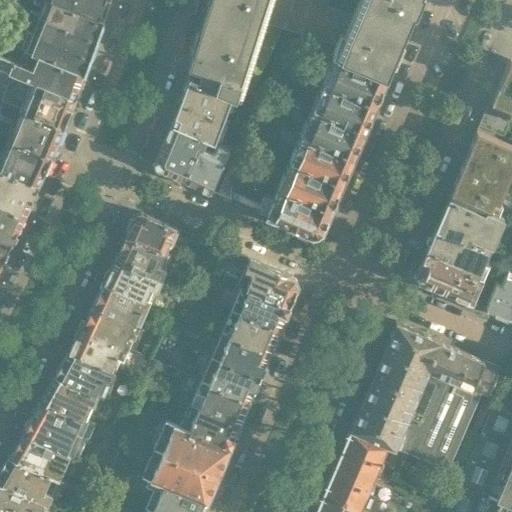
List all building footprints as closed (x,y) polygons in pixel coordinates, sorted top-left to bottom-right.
[(101,19),(55,1),(55,0),(32,0),(31,2),(40,6),(37,14),(95,37),(102,19),(101,19)] [(55,0),(55,1),(101,19),(107,0),(55,0)] [(234,96),(258,20),(264,0),(211,0),(188,74),(187,76),(231,94),(234,96)] [(362,0),(357,15),(310,0),(264,0),(258,20),(333,43),(337,33),(347,37),(339,57),(385,76),(412,14),(414,15),(419,0),(362,0)] [(95,37),(37,14),(28,10),(21,27),(88,55),(95,37)] [(88,55),(21,27),(14,44),(24,48),(36,53),(82,72),(88,55)] [(294,39),(285,35),(274,60),(283,64),(294,39)] [(82,72),(36,53),(24,48),(19,60),(0,52),(0,65),(23,74),(30,77),(73,95),(82,72)] [(385,76),(339,57),(318,48),(314,59),(336,68),(329,84),(374,104),(385,76)] [(511,58),(509,57),(490,101),(509,109),(507,115),(486,106),(478,125),(502,135),(510,116),(511,117),(511,58)] [(61,124),(73,95),(30,77),(23,74),(12,104),(23,109),(61,124)] [(374,104),(329,84),(307,75),(302,86),(316,91),(309,107),(318,110),(363,129),(374,104)] [(222,118),(231,94),(187,76),(179,99),(222,118)] [(179,99),(170,122),(203,137),(213,141),(222,118),(179,99)] [(5,104),(1,113),(14,119),(18,110),(5,104)] [(363,129),(318,110),(309,107),(305,117),(307,118),(305,120),(300,134),(352,156),(363,129)] [(50,154),(61,124),(23,109),(16,125),(0,118),(0,132),(11,137),(50,154)] [(259,124),(262,117),(251,112),(248,119),(259,124)] [(156,167),(157,167),(182,178),(196,144),(200,146),(203,137),(170,122),(154,161),(154,162),(154,163),(155,164),(155,165),(156,166),(156,167)] [(352,156),(300,134),(285,127),(281,138),(303,148),(296,164),(340,182),(352,156)] [(449,192),(489,209),(492,200),(497,202),(511,167),(511,155),(511,156),(511,154),(511,145),(475,130),(449,192)] [(0,168),(37,183),(50,154),(11,137),(2,156),(0,154),(0,168)] [(238,140),(227,166),(240,172),(245,160),(241,159),(248,144),(238,140)] [(209,189),(227,147),(218,142),(213,152),(209,150),(200,146),(196,144),(182,178),(209,189)] [(340,182),(296,164),(288,160),(283,171),(291,175),(284,191),(329,209),(340,182)] [(227,166),(216,192),(230,198),(240,172),(227,166)] [(0,204),(22,215),(37,183),(0,168),(0,204)] [(329,209),(284,191),(277,187),(273,195),(265,191),(257,210),(312,233),(320,230),(329,209)] [(448,196),(435,225),(473,241),(475,236),(485,240),(491,225),(497,227),(502,215),(485,208),(484,211),(448,196)] [(0,241),(8,245),(22,215),(0,204),(0,241)] [(170,244),(178,227),(139,211),(133,213),(124,234),(169,253),(172,255),(175,246),(170,244)] [(76,228),(79,222),(72,219),(69,224),(76,228)] [(435,225),(425,248),(463,264),(461,267),(477,274),(491,242),(485,240),(475,236),(473,241),(435,225)] [(124,234),(113,256),(159,276),(169,253),(124,234)] [(463,264),(425,248),(415,271),(418,278),(472,301),(482,276),(477,274),(461,267),(463,264)] [(149,300),(159,276),(113,256),(102,280),(149,300)] [(297,284),(294,277),(248,257),(237,282),(239,283),(289,304),(297,284)] [(506,313),(508,314),(511,303),(511,276),(504,273),(501,281),(494,278),(483,306),(505,315),(506,313)] [(102,280),(91,304),(137,323),(143,309),(146,311),(151,301),(149,300),(102,280)] [(279,327),(289,304),(239,283),(229,306),(279,327)] [(128,346),(137,323),(91,304),(81,326),(128,346)] [(279,327),(229,306),(219,329),(269,351),(279,327)] [(395,320),(349,427),(385,442),(446,470),(480,392),(486,394),(498,365),(439,340),(439,339),(395,320)] [(123,356),(128,346),(81,326),(77,335),(75,334),(67,349),(112,369),(118,354),(123,356)] [(269,351),(219,329),(209,353),(259,373),(269,351)] [(108,379),(112,369),(67,349),(54,372),(93,390),(100,375),(108,379)] [(259,373),(209,353),(199,377),(249,397),(259,373)] [(41,398),(78,414),(85,417),(96,391),(93,390),(54,372),(41,398)] [(249,397),(199,377),(190,399),(239,420),(249,397)] [(41,398),(23,429),(68,448),(75,431),(71,429),(78,414),(41,398)] [(239,420),(190,399),(180,422),(188,426),(229,444),(239,420)] [(511,412),(491,404),(479,431),(511,444),(511,412)] [(229,444),(188,426),(180,422),(174,420),(150,476),(164,482),(206,499),(229,444)] [(349,427),(336,458),(371,474),(385,442),(349,427)] [(23,429),(9,454),(56,475),(68,448),(23,429)] [(511,444),(479,431),(468,457),(511,475),(511,444)] [(9,454),(0,468),(0,480),(41,499),(45,500),(56,475),(9,454)] [(511,475),(468,457),(457,482),(511,505),(511,475)] [(336,458),(323,490),(358,505),(371,474),(336,458)] [(448,503),(457,478),(443,472),(434,498),(448,503)] [(200,511),(206,499),(164,482),(150,476),(149,475),(145,485),(153,489),(146,505),(161,511),(200,511)] [(0,480),(0,508),(8,511),(35,511),(41,499),(0,480)] [(511,511),(511,505),(457,482),(444,511),(511,511)] [(323,490),(313,511),(355,511),(358,505),(323,490)] [(436,511),(439,505),(429,501),(424,511),(436,511)]
